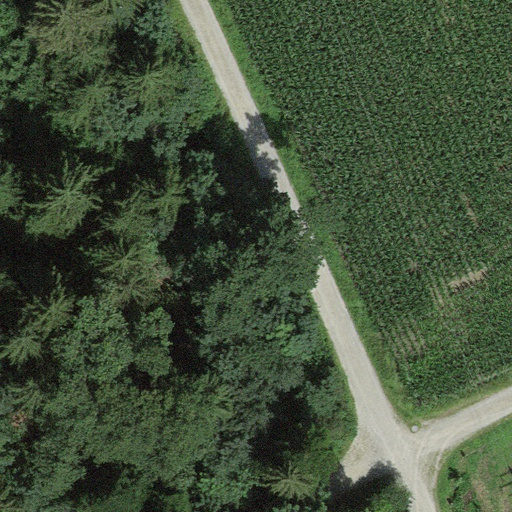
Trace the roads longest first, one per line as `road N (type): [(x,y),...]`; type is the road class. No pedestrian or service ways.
road 1 (track): [(416,511),(185,0)]
road 2 (track): [(269,511),(396,461),(511,399)]
